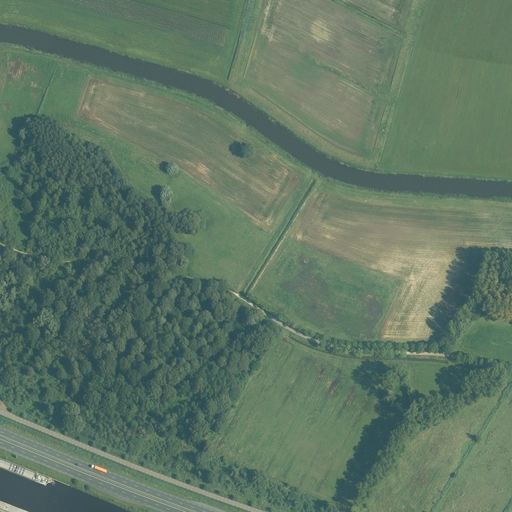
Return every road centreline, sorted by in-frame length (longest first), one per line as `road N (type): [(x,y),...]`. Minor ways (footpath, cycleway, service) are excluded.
road 1 (track): [(511,376),(460,358),(318,342),(238,297)]
road 2 (unclassified): [(0,412),(258,511)]
road 3 (trunk): [(206,511),(0,431)]
road 4 (trunk): [(0,443),(176,511)]
